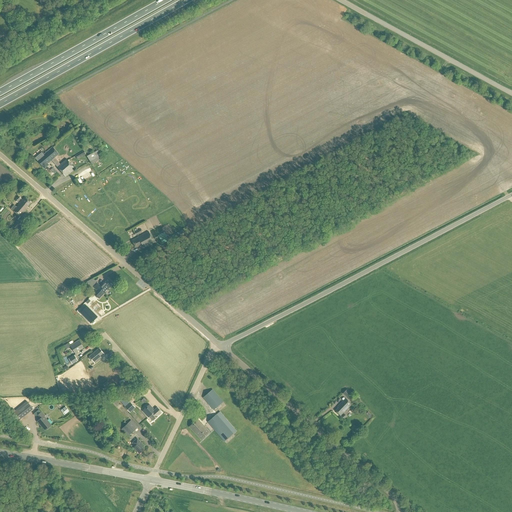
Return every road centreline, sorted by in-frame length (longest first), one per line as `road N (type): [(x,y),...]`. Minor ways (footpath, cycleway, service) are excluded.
road 1 (unclassified): [(221,346),(511,194)]
road 2 (unclassified): [(221,346),(0,154)]
road 3 (unclassified): [(221,346),(381,484),(398,511)]
road 4 (trunk): [(0,104),(186,0)]
road 5 (unclassified): [(511,93),(340,0)]
road 6 (trunk): [(165,0),(0,92)]
road 7 (secondary): [(301,511),(151,479)]
road 8 (unclassified): [(151,479),(210,354),(221,346)]
road 9 (secondary): [(151,479),(11,454)]
